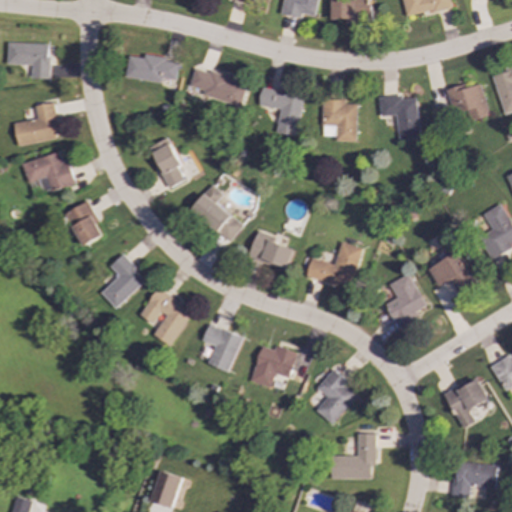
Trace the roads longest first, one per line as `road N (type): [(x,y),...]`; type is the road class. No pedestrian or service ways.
road 1 (residential): [(408,511),(415,436),(388,373),(340,332),(242,298),(192,270),(121,188),(94,111),(89,0)]
road 2 (residential): [(511,31),(407,61),(338,64),(149,21),(0,7)]
road 3 (residential): [(395,384),(511,312)]
